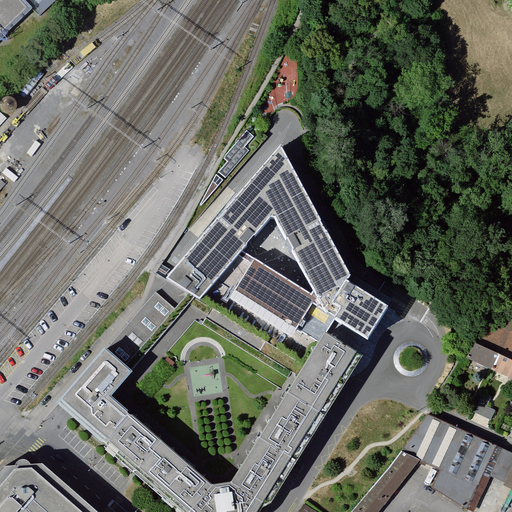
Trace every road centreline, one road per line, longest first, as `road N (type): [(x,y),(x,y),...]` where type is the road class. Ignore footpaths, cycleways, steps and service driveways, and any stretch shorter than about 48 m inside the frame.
road 1 (residential): [(282,511),(346,410),(388,377)]
road 2 (unclassified): [(114,511),(26,435),(0,424)]
road 3 (residential): [(417,386),(434,372),(437,356),(416,333),(388,342),(388,377)]
